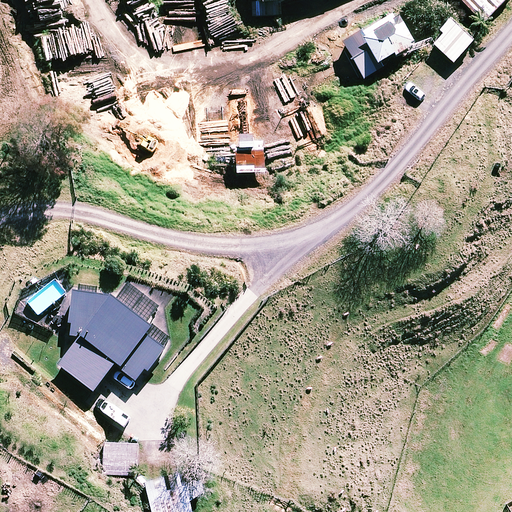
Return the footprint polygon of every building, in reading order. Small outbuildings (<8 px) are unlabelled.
[(507,0),(458,0),(483,24),(507,0)] [(414,49),(400,24),(365,44),(378,68),(414,49)] [(473,45),(452,26),(433,47),(454,66),(473,45)] [(171,345),(153,332),(162,320),(157,317),(162,311),(128,286),(115,304),(109,299),(76,297),(73,301),(69,335),(79,342),(59,368),(94,395),(115,368),(140,386),(171,345)] [(139,448),(104,444),(102,468),(136,472),(139,448)] [(191,511),(186,486),(148,494),(151,511),(191,511)]
